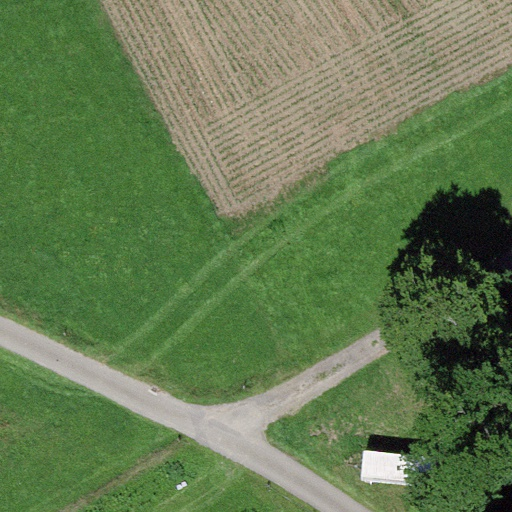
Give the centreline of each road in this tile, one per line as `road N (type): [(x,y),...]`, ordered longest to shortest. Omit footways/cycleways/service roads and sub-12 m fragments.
road 1 (unclassified): [(0,328),(283,459),(330,511)]
road 2 (track): [(237,438),(511,257)]
